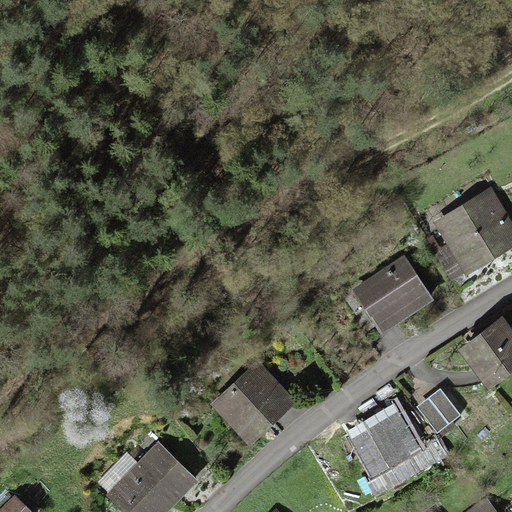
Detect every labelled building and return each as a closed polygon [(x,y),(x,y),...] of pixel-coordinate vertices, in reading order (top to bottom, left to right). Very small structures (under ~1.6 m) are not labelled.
[(511,243),(511,226),(491,193),(443,223),(471,268),(511,243)] [(429,297),(403,260),(360,290),(387,328),(429,297)] [(511,370),(511,332),(504,322),(467,350),(494,384),(511,370)] [(291,401),(259,367),(220,405),(252,438),(291,401)] [(441,390),(419,407),(438,433),(461,417),(441,390)] [(429,440),(407,401),(355,431),(377,469),(429,440)] [(162,511),(193,481),(158,447),(113,493),(133,511),(162,511)] [(0,508),(0,511),(35,511),(15,493),(0,508)] [(496,511),(486,499),(468,511),(496,511)]
